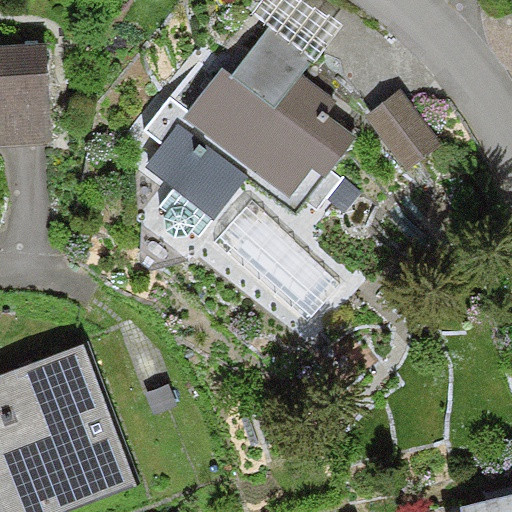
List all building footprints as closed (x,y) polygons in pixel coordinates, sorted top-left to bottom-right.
[(220,86),(210,78),(143,166),(172,187),(156,208),(163,213),(160,218),(161,231),(171,239),(184,237),(188,232),(195,239),(252,166),(311,212),(336,182),(325,173),(349,142),(321,121),(324,118),(320,114),(329,102),(295,77),(307,62),(263,29),(220,86)] [(38,48),(0,50),(0,132),(1,132),(44,130),(38,48)] [(429,145),(394,97),(369,115),(405,164),(429,145)] [(104,413),(80,349),(0,379),(0,511),(42,511),(129,479),(116,445),(120,443),(108,410),(104,413)] [(511,511),(511,497),(511,498),(483,505),(465,509),(465,511),(511,511)]
